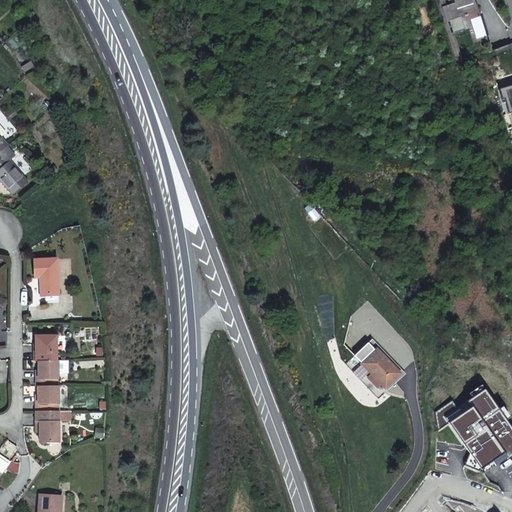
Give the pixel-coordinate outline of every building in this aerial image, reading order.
[(471,5),(469,0),(445,0),(446,0),(445,0),(451,0),(452,2),(439,6),(444,21),(457,17),(455,10),(471,5)] [(511,84),(497,89),(501,103),(503,102),(506,114),(511,112),(511,84)] [(0,147),(0,181),(11,194),(27,180),(9,158),(12,155),(3,145),(0,147)] [(33,274),(38,274),(40,274),(41,278),(38,278),(39,293),(56,292),(55,256),(32,257),(33,274)] [(34,334),(35,359),(37,359),(55,359),(55,334),(34,334)] [(402,371),(379,345),(363,359),(387,386),(402,371)] [(57,384),(57,359),(55,359),(37,359),(38,368),(38,377),(34,377),(35,384),(38,384),(57,384)] [(35,409),(58,409),(57,384),(38,384),(38,401),(35,401),(35,409)] [(58,441),(58,409),(35,409),(35,420),(40,420),(39,430),(39,441),(58,441)] [(0,454),(0,470),(2,472),(9,462),(0,454)] [(64,495),(42,493),(39,511),(59,511),(60,511),(63,511),(64,495)]
